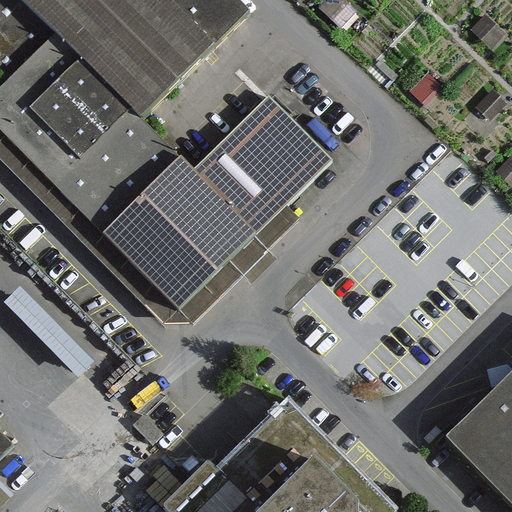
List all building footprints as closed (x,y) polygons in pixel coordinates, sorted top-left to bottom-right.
[(0,0),(0,136),(27,163),(104,85),(17,0),(0,0)] [(167,0),(17,0),(104,85),(140,121),(215,47),(167,0)] [(140,121),(104,85),(27,163),(104,239),(181,161),(140,121)] [(191,175),(256,237),(333,162),(269,98),(191,175)] [(181,161),(104,239),(177,314),(256,237),(191,175),(181,161)] [(4,308),(78,381),(93,366),(18,293),(4,308)] [(511,375),(446,442),(511,507),(511,375)] [(208,468),(163,511),(390,511),(294,415),(288,409),(282,414),(218,478),(208,468)] [(0,458),(11,447),(0,435),(0,458)]
